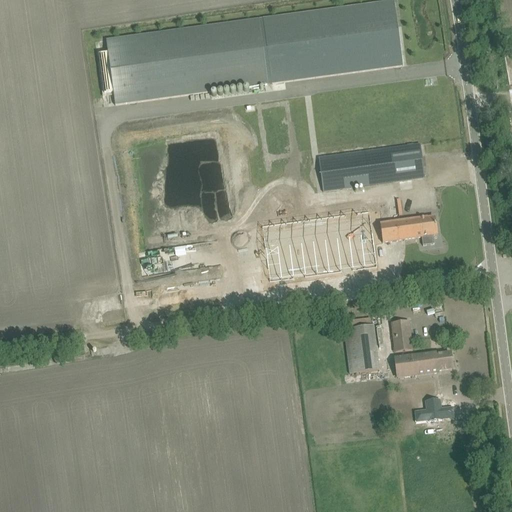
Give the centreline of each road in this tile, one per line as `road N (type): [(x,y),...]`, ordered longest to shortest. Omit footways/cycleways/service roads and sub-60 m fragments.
road 1 (track): [(0,347),(491,275)]
road 2 (unclassified): [(511,427),(454,0)]
road 3 (track): [(0,334),(93,320),(132,305)]
